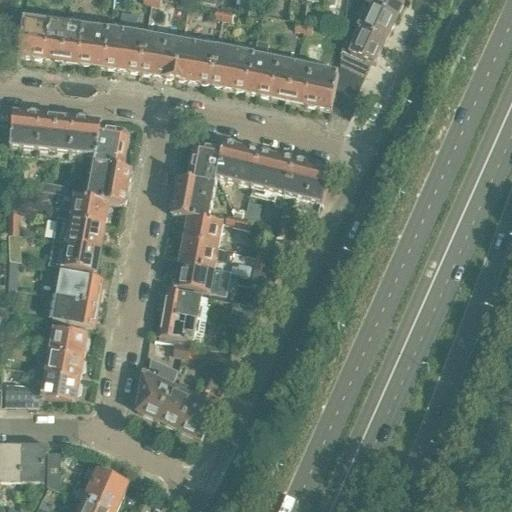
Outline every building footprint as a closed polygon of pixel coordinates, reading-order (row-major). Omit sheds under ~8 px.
[(144,0),(143,8),(151,9),(152,0),(144,0)] [(161,0),(152,0),(151,9),(160,11),(162,0),(161,0)] [(173,0),(215,9),(216,0),(173,0)] [(306,18),(307,4),(307,0),(290,0),(287,23),(290,23),(290,25),(296,26),(305,27),(306,18)] [(327,0),(326,8),(335,9),(335,4),(336,5),(336,0),(327,0)] [(375,0),(372,8),(398,20),(406,0),(375,0)] [(362,19),(358,29),(387,43),(398,20),(372,8),(366,21),(362,19)] [(345,24),(351,27),(356,17),(346,12),(345,24)] [(214,22),(223,23),(225,15),(216,13),(214,22)] [(225,15),(223,23),(231,25),(233,17),(225,15)] [(18,60),(36,62),(42,25),(24,23),(19,59),(18,59),(18,60)] [(36,62),(51,64),(57,27),(42,25),(36,62)] [(313,28),(305,27),(296,26),(294,35),(311,37),(313,28)] [(51,64),(73,67),(79,30),(57,27),(51,64)] [(387,43),(358,29),(353,39),(357,41),(350,55),(376,67),(387,43)] [(73,67),(89,70),(95,33),(79,30),(73,67)] [(89,70),(105,72),(111,34),(109,34),(109,35),(95,33),(89,70)] [(105,72),(122,74),(130,37),(111,34),(105,72)] [(122,74),(140,77),(148,40),(130,37),(122,74)] [(140,77),(158,81),(166,44),(148,41),(148,40),(140,77)] [(158,81),(176,84),(183,47),(166,44),(158,81)] [(176,84),(194,87),(200,50),(183,47),(176,84)] [(194,87),(211,90),(218,52),(217,52),(200,50),(194,87)] [(212,90),(230,93),(238,56),(218,52),(211,90),(212,90)] [(230,93),(247,96),(254,60),(255,59),(238,56),(230,93)] [(341,56),(340,68),(345,71),(350,59),(341,56)] [(345,71),(365,80),(370,68),(350,59),(345,71)] [(247,96),(263,100),(271,64),(254,60),(247,96)] [(263,100),(278,103),(286,67),(271,64),(263,100)] [(278,103),(298,108),(306,71),(286,67),(278,103)] [(338,79),(338,80),(360,90),(365,80),(345,71),(340,68),(339,78),(338,79)] [(298,108),(315,111),(323,74),(306,71),(298,108)] [(315,111),(332,115),(336,89),(338,80),(338,79),(339,78),(323,74),(315,111)] [(336,89),(349,95),(356,99),(360,90),(338,80),(336,89)] [(332,115),(342,117),(349,95),(336,89),(332,115)] [(349,95),(342,117),(352,119),(360,101),(356,99),(349,95)] [(0,130),(8,132),(8,115),(0,114),(0,130)] [(10,152),(50,156),(55,120),(38,118),(37,116),(32,115),(29,117),(13,116),(13,117),(14,117),(10,152)] [(50,156),(95,161),(101,132),(101,125),(74,122),(55,120),(50,156)] [(95,161),(94,167),(122,172),(128,142),(124,136),(101,132),(95,161)] [(225,147),(223,154),(217,184),(250,192),(260,155),(259,155),(257,153),(252,152),(250,153),(236,150),(235,147),(230,146),(227,148),(225,147)] [(195,154),(189,184),(216,189),(217,184),(223,154),(200,150),(195,154)] [(262,156),(260,155),(250,192),(253,193),(251,200),(275,206),(275,209),(282,210),(285,201),(284,200),(294,164),(293,164),(292,161),(287,160),(284,162),(271,158),(270,156),(265,155),(262,156)] [(297,165),(294,164),(284,200),(285,201),(323,210),(328,173),(327,172),(326,170),(321,169),(318,170),(306,167),(304,165),(300,163),(297,165)] [(75,199),(75,200),(110,207),(125,210),(126,208),(128,206),(129,201),(127,199),(130,185),(132,184),(133,179),(131,176),(132,174),(122,172),(94,167),(94,169),(88,201),(75,199)] [(173,219),(188,222),(210,224),(216,189),(189,184),(179,182),(179,185),(176,186),(175,191),(177,194),(175,207),(172,209),(171,214),(173,216),(173,219)] [(64,198),(66,198),(67,190),(42,185),(41,194),(64,198)] [(75,200),(70,223),(105,230),(110,207),(75,200)] [(259,221),(264,206),(251,202),(246,217),(259,221)] [(10,214),(9,239),(18,239),(18,214),(10,214)] [(225,228),(250,233),(252,225),(228,218),(225,228)] [(188,222),(184,244),(219,251),(223,225),(221,225),(221,226),(210,224),(188,222)] [(70,223),(66,246),(101,253),(105,230),(70,223)] [(276,240),(286,242),(287,234),(277,232),(276,240)] [(10,262),(10,265),(18,266),(25,267),(25,264),(29,240),(10,240),(9,248),(12,249),(10,262)] [(184,244),(180,267),(214,274),(219,251),(184,244)] [(62,270),(95,277),(97,277),(97,276),(101,253),(66,246),(62,270)] [(258,256),(254,273),(263,275),(266,258),(258,256)] [(10,265),(8,292),(16,292),(18,266),(10,265)] [(214,274),(180,267),(176,291),(210,298),(214,274)] [(250,280),(252,270),(245,268),(243,279),(250,280)] [(252,287),(272,291),(278,279),(278,278),(277,278),(263,275),(254,273),(252,287)] [(61,274),(57,299),(97,308),(97,307),(97,306),(100,304),(102,293),(100,290),(101,282),(61,274)] [(16,292),(8,292),(8,302),(17,301),(19,293),(16,292)] [(166,317),(205,324),(208,311),(206,310),(208,302),(202,300),(170,295),(169,301),(165,303),(163,314),(166,317)] [(52,324),(60,326),(86,330),(92,331),(94,323),(97,321),(99,310),(97,308),(57,299),(52,324)] [(247,309),(259,311),(262,312),(265,304),(249,301),(247,309)] [(229,329),(252,332),(258,321),(257,321),(258,312),(259,313),(259,311),(247,309),(232,306),(229,329)] [(0,327),(2,327),(4,327),(4,320),(9,317),(9,311),(0,310),(0,327)] [(205,324),(166,317),(166,318),(162,320),(160,330),(163,334),(161,340),(160,339),(160,340),(161,340),(192,346),(194,347),(194,345),(200,347),(201,338),(203,338),(205,324)] [(53,332),(49,355),(84,362),(86,353),(89,351),(90,343),(88,341),(89,338),(85,338),(86,330),(60,326),(59,333),(53,332)] [(160,345),(175,347),(182,349),(191,350),(192,346),(161,340),(160,340),(159,344),(160,345)] [(180,361),(182,349),(175,347),(175,348),(174,354),(173,358),(173,360),(180,361)] [(182,349),(180,361),(189,362),(191,350),(182,349)] [(49,355),(45,377),(80,384),(82,375),(85,374),(86,365),(84,363),(84,362),(49,355)] [(203,356),(201,368),(229,373),(232,361),(203,356)] [(137,415),(157,425),(172,389),(154,381),(156,374),(145,372),(137,415)] [(80,384),(45,377),(42,390),(33,389),(33,391),(30,390),(22,388),(5,388),(6,411),(40,411),(41,401),(76,407),(78,398),(80,397),(82,388),(80,386),(80,384)] [(157,425),(180,434),(195,399),(172,389),(157,425)] [(195,399),(180,434),(201,444),(220,402),(210,397),(205,404),(195,399)] [(0,451),(0,486),(20,487),(21,452),(0,451)] [(45,452),(21,452),(20,487),(44,487),(45,452)] [(49,457),(48,490),(60,495),(61,457),(49,457)] [(98,473),(84,505),(98,511),(118,511),(130,486),(120,482),(122,478),(112,474),(110,478),(98,473)] [(43,503),(39,511),(51,511),(54,508),(43,503)]
